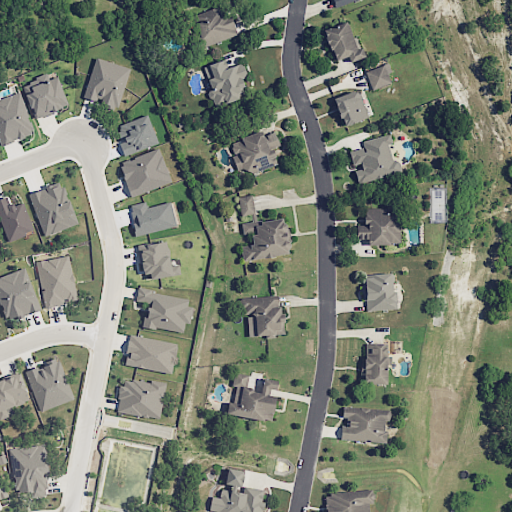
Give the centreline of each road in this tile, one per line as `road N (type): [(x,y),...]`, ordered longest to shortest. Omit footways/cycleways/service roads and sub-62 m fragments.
road 1 (residential): [(299,0),(291,62),(327,208),(329,327),(298,511)]
road 2 (residential): [(72,511),(114,266),(81,139)]
